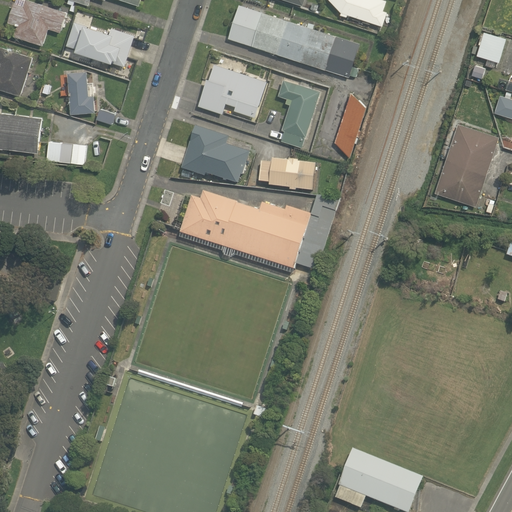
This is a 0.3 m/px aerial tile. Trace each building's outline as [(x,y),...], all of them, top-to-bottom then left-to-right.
[(69,12),(37,0),(13,0),(6,19),(20,24),(15,35),(42,45),(49,27),(61,32),(69,12)] [(384,0),(329,0),(341,12),(383,26),(388,11),(385,10),(388,1),(384,0)] [(361,43),(238,2),(227,37),(349,78),(361,43)] [(93,14),(77,9),(66,46),(126,65),(135,35),(109,27),(107,32),(89,26),(93,14)] [(494,67),(496,62),(498,63),(507,38),(483,29),(475,54),(486,58),(484,62),(477,59),(474,67),(469,65),(465,76),(473,79),(475,75),(483,78),(488,65),(494,67)] [(33,60),(1,46),(0,48),(0,87),(18,96),(33,60)] [(268,79),(212,62),(199,106),(224,114),(227,102),(237,105),(235,110),(257,116),(268,79)] [(90,70),(69,72),(73,116),(94,113),(90,70)] [(510,83),(497,78),(494,86),(507,91),(510,83)] [(321,93),(285,80),(279,96),(288,99),(287,103),(292,105),(281,139),(303,147),(321,93)] [(511,97),(500,94),(494,114),(511,119),(511,97)] [(365,104),(352,95),(337,143),(350,156),(365,104)] [(115,111),(98,109),(96,119),(114,121),(115,111)] [(44,117),(0,113),(0,148),(40,152),(44,117)] [(499,134),(459,122),(438,194),(477,206),(499,134)] [(234,148),(207,139),(197,166),(193,165),(190,172),(221,183),(234,148)] [(86,144),(48,140),(46,161),(85,164),(86,144)] [(315,164),(260,159),(258,184),(312,190),(315,164)] [(297,263),(312,214),(265,199),(261,211),(205,192),(203,198),(192,194),(180,230),(295,269),(297,263)] [(312,214),(297,263),(317,270),(340,201),(319,194),(312,214)] [(398,468),(353,450),(338,486),(403,511),(410,511),(424,478),(398,468)]
